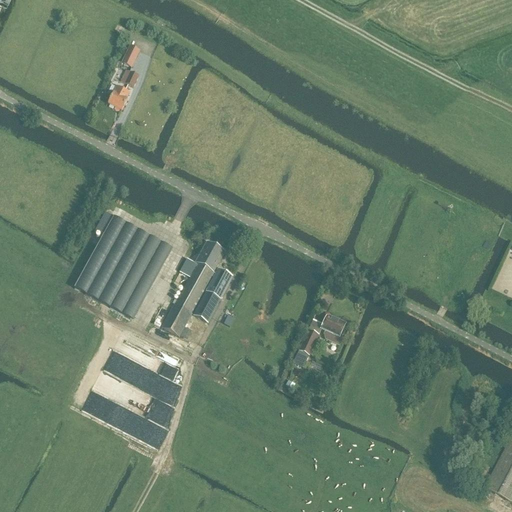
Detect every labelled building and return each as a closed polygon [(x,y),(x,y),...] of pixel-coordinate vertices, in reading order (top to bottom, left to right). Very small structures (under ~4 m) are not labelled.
[(122,64),(131,69),(139,53),(129,48),(122,64)] [(121,84),(133,89),(139,78),(126,72),(121,84)] [(107,106),(121,113),(127,102),(126,101),(129,94),(117,88),(107,106)] [(103,238),(74,290),(130,321),(169,251),(148,240),(105,216),(95,234),(103,238)] [(175,307),(174,306),(161,330),(178,339),(191,315),(190,315),(211,278),(213,279),(193,317),(207,325),(232,279),(218,271),(215,276),(213,275),(224,255),(206,246),(195,265),(187,261),(178,275),(189,281),(175,307)] [(335,323),(326,319),(320,332),(324,334),(323,337),(325,341),(338,347),(341,341),(338,340),(345,326),(336,322),(335,323)] [(318,338),(308,333),(292,366),(302,371),(318,338)] [(311,365),(306,376),(318,381),(323,370),(311,365)] [(485,490),(511,504),(511,443),(485,490)]
